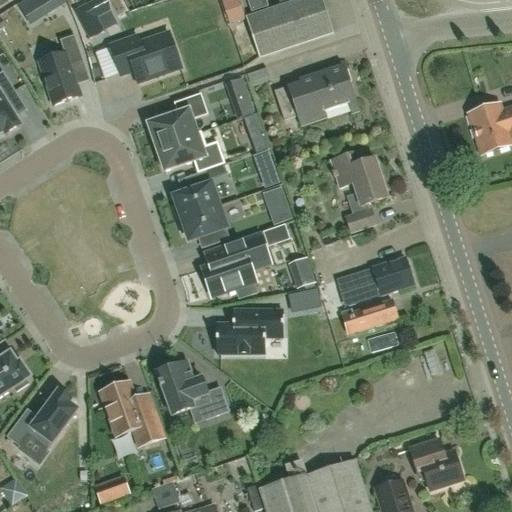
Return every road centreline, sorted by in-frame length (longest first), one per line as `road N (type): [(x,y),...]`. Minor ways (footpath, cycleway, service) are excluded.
road 1 (residential): [(0,186),(75,140),(113,149),(177,324),(115,362),(78,364),(63,348)]
road 2 (tertiary): [(511,427),(390,37)]
road 3 (unclassified): [(511,20),(390,37)]
